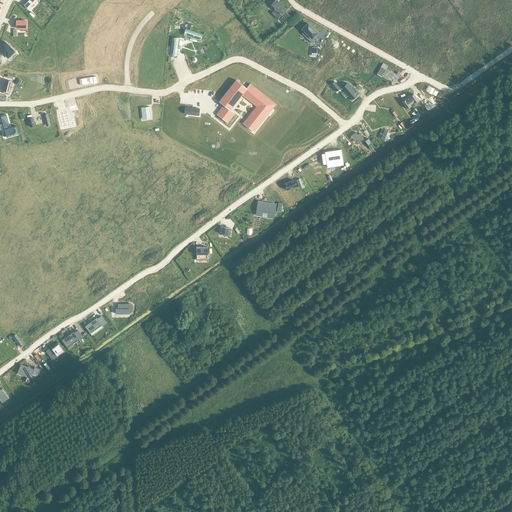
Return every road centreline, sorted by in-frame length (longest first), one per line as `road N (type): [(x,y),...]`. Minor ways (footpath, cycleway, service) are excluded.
road 1 (residential): [(0,371),(166,263),(347,126)]
road 2 (residential): [(347,126),(244,60),(177,87)]
road 3 (residential): [(138,90),(162,48),(161,6),(132,38),(127,88)]
road 4 (residential): [(418,75),(289,0)]
road 5 (residential): [(127,88),(0,104)]
